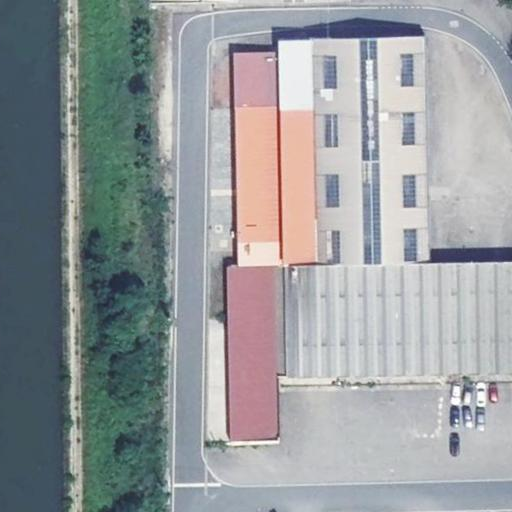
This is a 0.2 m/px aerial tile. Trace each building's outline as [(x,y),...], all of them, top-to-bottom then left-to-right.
[(306,34),(281,33),(281,52),(273,52),(241,53),(242,106),(307,103),(306,34)] [(306,34),(307,103),(310,263),(352,263),(428,262),(425,34),(306,34)] [(310,263),(307,103),(242,106),(243,190),(244,264),(267,264),(310,263)] [(511,260),(448,262),(451,378),(511,377),(511,260)] [(451,378),(448,262),(428,262),(352,263),(353,379),(402,379),(451,378)] [(310,263),(267,264),(270,381),(353,379),(352,263),(310,263)] [(270,381),(267,264),(244,264),(232,265),(233,394),(233,425),(271,425),(270,381)]
